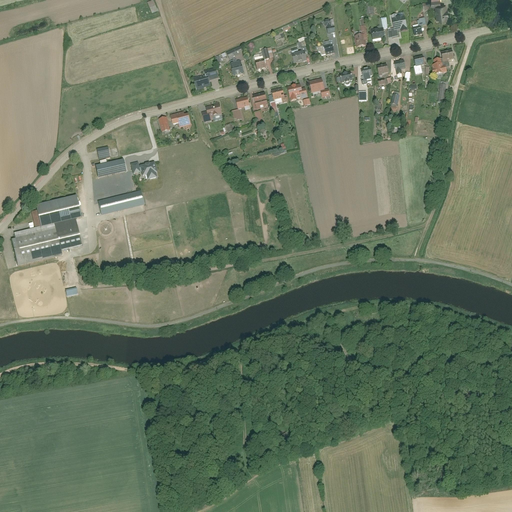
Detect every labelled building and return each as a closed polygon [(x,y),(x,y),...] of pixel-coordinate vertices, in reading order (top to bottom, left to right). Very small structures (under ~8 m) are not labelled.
[(149,4),(153,15),(157,13),(153,2),(149,4)] [(423,5),(425,12),(431,11),(430,4),(423,5)] [(365,7),(367,17),(375,16),(373,5),(365,7)] [(437,8),(438,22),(449,21),(448,7),(437,8)] [(386,40),(384,29),(387,29),(385,19),(379,20),(380,28),(372,30),(374,42),(386,40)] [(369,41),(365,20),(360,21),(363,36),(356,38),(358,48),(366,47),(365,41),(369,41)] [(326,22),(328,34),(335,33),(333,21),(326,22)] [(413,29),(415,37),(424,35),(422,27),(413,29)] [(305,43),(298,44),(300,53),(308,52),(305,43)] [(320,49),(322,57),(336,54),(334,45),(320,49)] [(227,55),(230,62),(244,55),(240,49),(227,55)] [(262,53),(264,60),(255,62),(258,71),(269,68),(266,61),(270,60),(267,51),(262,53)] [(442,53),(444,63),(455,60),(453,51),(442,53)] [(294,56),(295,64),(309,62),(308,53),(294,56)] [(424,58),(414,60),(416,67),(426,65),(424,58)] [(434,61),(435,66),(433,66),(435,77),(445,75),(444,74),(449,73),(447,67),(443,68),(442,64),(441,64),(440,60),(434,61)] [(404,76),(403,71),(407,70),(405,61),(394,63),(396,72),(398,72),(399,77),(404,76)] [(232,66),(235,77),(245,74),(242,64),(232,66)] [(378,67),(380,76),(389,74),(388,65),(378,67)] [(415,68),(417,76),(423,75),(421,67),(415,68)] [(361,71),(364,78),(373,76),(371,68),(361,71)] [(205,72),(206,76),(194,79),(197,91),(212,87),(210,81),(220,79),(217,69),(205,72)] [(340,75),(342,84),(354,82),(353,73),(340,75)] [(330,90),(326,91),(323,81),(310,84),(313,94),(322,92),(323,99),(332,97),(330,90)] [(441,82),(439,102),(445,103),(447,83),(441,82)] [(289,89),(292,102),(308,99),(305,85),(289,89)] [(273,93),(276,105),(288,102),(285,90),(273,93)] [(253,98),(256,111),(269,108),(265,94),(253,98)] [(273,96),(268,97),(272,114),(277,113),(273,96)] [(393,96),(391,105),(397,107),(400,98),(393,96)] [(248,99),(236,102),(239,111),(250,108),(248,99)] [(207,109),(208,113),(202,115),(205,125),(215,122),(214,119),(224,116),(221,105),(207,109)] [(233,114),(236,122),(243,120),(241,112),(233,114)] [(172,117),(175,127),(180,125),(181,130),(192,127),(190,117),(187,118),(186,113),(172,117)] [(168,119),(160,121),(163,133),(171,131),(168,119)] [(226,128),(229,135),(235,133),(232,125),(226,128)] [(109,147),(97,150),(99,160),(111,158),(109,147)] [(148,180),(156,178),(155,173),(156,173),(154,164),(140,167),(142,176),(147,175),(148,180)] [(41,228),(14,234),(21,266),(63,256),(62,252),(82,247),(76,220),(82,219),(77,197),(36,207),(41,228)]
